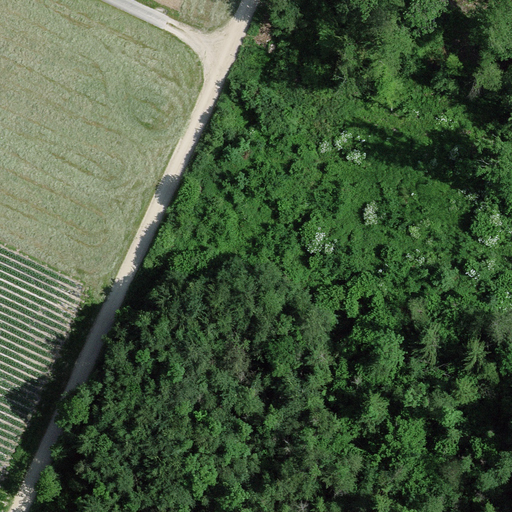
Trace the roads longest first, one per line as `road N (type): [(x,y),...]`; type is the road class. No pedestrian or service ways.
road 1 (track): [(226,52),(16,511)]
road 2 (track): [(115,0),(226,52)]
